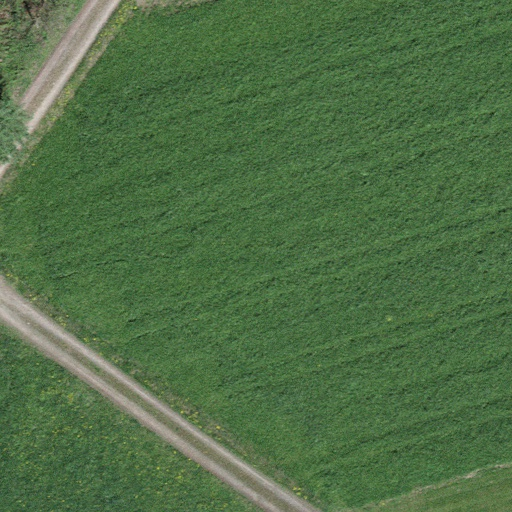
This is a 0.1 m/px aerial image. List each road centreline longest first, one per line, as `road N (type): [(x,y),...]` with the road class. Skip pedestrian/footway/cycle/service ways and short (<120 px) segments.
road 1 (track): [(0,307),(275,511)]
road 2 (track): [(126,0),(0,177)]
